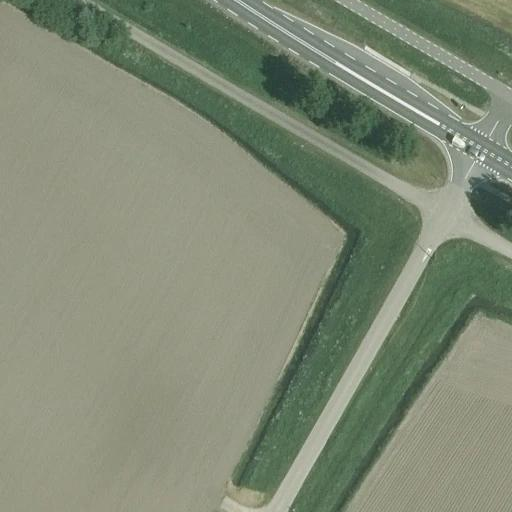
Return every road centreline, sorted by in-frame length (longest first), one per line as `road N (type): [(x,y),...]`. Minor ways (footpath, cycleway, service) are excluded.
road 1 (unclassified): [(444,213),(74,0)]
road 2 (unclassified): [(276,511),(444,213)]
road 3 (secondary): [(481,149),(235,0)]
